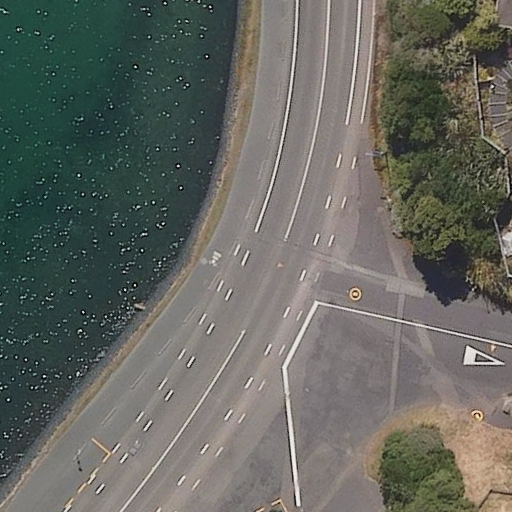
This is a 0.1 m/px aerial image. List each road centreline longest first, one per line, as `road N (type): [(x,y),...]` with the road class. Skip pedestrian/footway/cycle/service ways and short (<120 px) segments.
road 1 (secondary): [(328,0),(311,165),(271,292)]
road 2 (secondary): [(271,292),(223,376),(122,511)]
road 3 (residential): [(271,292),(511,346)]
